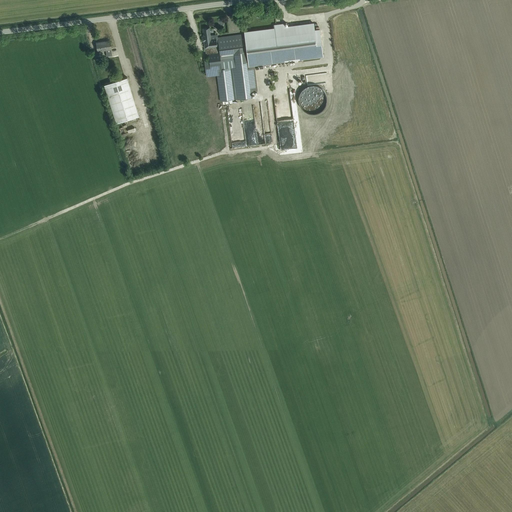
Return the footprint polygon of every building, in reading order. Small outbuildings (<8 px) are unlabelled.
[(204,36),(202,36),(202,41),(204,40),(206,54),(208,54),(209,63),(204,64),(206,75),(217,74),(220,101),(222,101),(223,104),(232,103),(232,99),(252,97),(248,65),(323,55),(319,30),(314,30),(313,23),(284,27),(284,23),(274,24),(274,28),(244,32),(244,34),(218,37),(217,34),(210,35),(209,27),(203,28),(204,36)] [(112,55),(111,46),(110,41),(103,42),(103,41),(96,42),(97,51),(105,50),(106,56),(112,55)] [(139,115),(127,77),(104,84),(116,122),(139,115)] [(274,136),(271,97),(264,98),(266,113),(268,136),(274,136)] [(246,106),(247,121),(253,120),(253,115),(256,114),(255,106),(250,107),(250,106),(246,106)]
